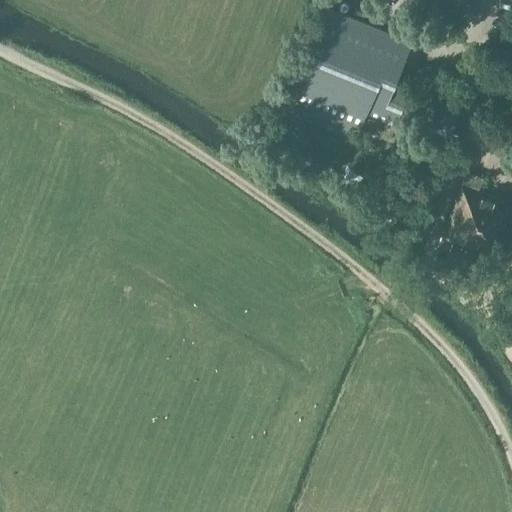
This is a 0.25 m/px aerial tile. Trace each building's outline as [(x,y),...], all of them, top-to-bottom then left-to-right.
[(390,138),(407,97),(392,90),(412,42),(327,7),(285,107),(357,137),(362,126),(390,138)] [(417,74),(413,87),(454,100),(457,87),(417,74)] [(463,107),(460,106),(436,96),(425,124),(453,134),(463,107)] [(423,133),(415,155),(448,167),(456,145),(423,133)] [(399,185),(425,196),(431,182),(405,171),(399,185)] [(438,246),(450,250),(453,241),(498,257),(511,216),(511,207),(504,204),(505,202),(478,193),(482,179),(465,173),(443,238),(441,237),(438,246)] [(384,215),(406,227),(415,211),(393,198),(384,215)]
